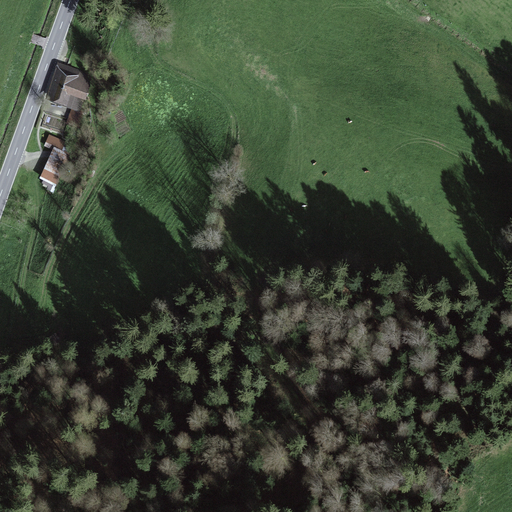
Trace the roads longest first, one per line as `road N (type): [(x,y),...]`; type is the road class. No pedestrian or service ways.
road 1 (track): [(229,511),(302,466),(313,427),(273,342),(231,315),(208,275),(208,230),(234,135),(230,110),(197,79),(154,60),(142,41),(136,0)]
road 2 (track): [(273,342),(260,303),(273,269),(341,269),(511,297)]
road 3 (track): [(0,373),(37,204),(33,176),(14,155)]
road 4 (secondary): [(70,0),(0,196)]
